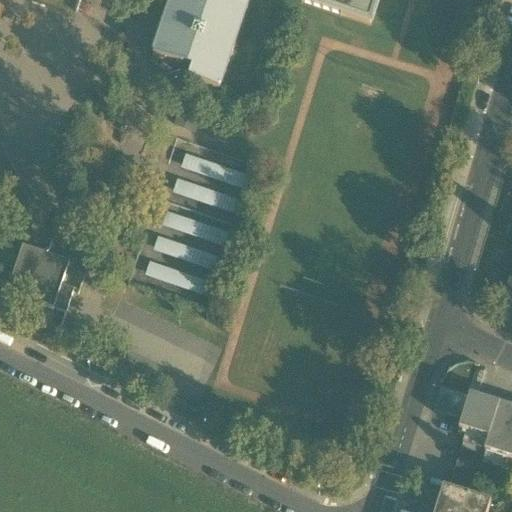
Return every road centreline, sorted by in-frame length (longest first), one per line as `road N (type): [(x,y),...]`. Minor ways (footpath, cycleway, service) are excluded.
road 1 (residential): [(317,511),(0,358)]
road 2 (unclassified): [(436,330),(511,73)]
road 3 (unclassified): [(382,511),(436,330)]
